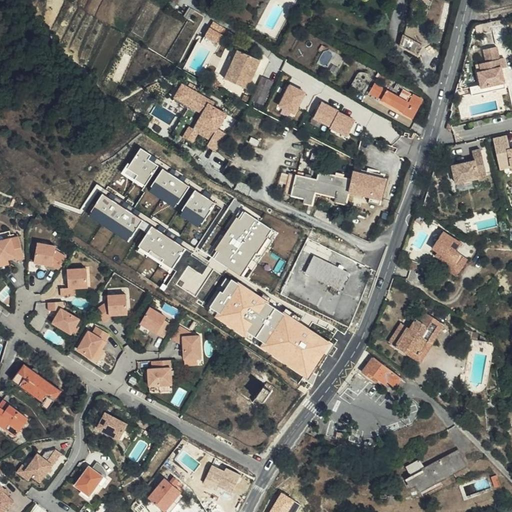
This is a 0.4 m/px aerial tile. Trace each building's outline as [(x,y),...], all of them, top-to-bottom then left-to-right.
[(404,35),(400,45),(418,55),(423,46),(404,35)] [(499,47),(486,49),(489,63),(502,60),(499,47)] [(248,87),(262,59),(241,49),(227,77),(248,87)] [(504,67),(502,60),(489,63),(483,64),(484,72),(480,73),(484,88),(507,83),(504,67)] [(263,76),(253,99),(264,104),(274,80),(263,76)] [(507,83),(484,88),(485,94),(509,89),(507,83)] [(291,84),(280,105),(297,113),(308,92),(291,84)] [(410,102),(375,84),(370,95),(414,119),(424,100),(414,94),(410,102)] [(187,86),(179,99),(201,111),(192,127),(197,130),(210,137),(216,126),(223,112),(209,104),(211,99),(187,86)] [(201,111),(179,99),(177,103),(194,113),(182,134),(192,139),(197,130),(192,127),(201,111)] [(339,109),(324,102),(316,118),(331,126),(331,127),(348,136),(356,120),(338,111),(339,109)] [(224,131),(216,126),(210,137),(206,143),(214,148),(224,131)] [(509,136),(495,139),(500,162),(504,161),(505,169),(511,167),(511,149),(509,136)] [(146,185),(160,165),(150,158),(152,154),(142,147),(129,167),(139,174),(136,178),(146,185)] [(481,150),(472,152),(474,161),(478,178),(478,181),(488,179),(481,150)] [(478,178),(474,161),(452,166),(456,183),(478,178)] [(191,186),(165,168),(153,186),(179,203),(191,186)] [(352,192),(355,180),(346,178),(338,175),(322,171),(320,179),(314,178),(307,176),(299,174),(294,194),(316,200),(318,191),(350,200),(352,192)] [(373,175),(357,171),(355,180),(352,192),(384,200),(389,179),(384,177),(373,175)] [(299,174),(292,172),(286,192),(294,194),(299,174)] [(217,202),(197,189),(183,210),(204,223),(217,202)] [(144,220),(104,194),(90,215),(130,241),(144,220)] [(248,277),(278,232),(243,209),(214,254),(248,277)] [(188,247),(154,226),(141,246),(175,267),(188,247)] [(0,241),(12,238),(10,231),(0,233),(0,241)] [(432,247),(438,251),(442,253),(439,257),(446,261),(456,267),(464,253),(456,248),(460,242),(441,232),(432,247)] [(20,236),(12,238),(17,259),(18,262),(26,260),(20,236)] [(0,263),(17,259),(12,238),(0,241),(0,263)] [(284,238),(257,282),(268,289),(295,244),(284,238)] [(36,262),(57,266),(60,248),(61,245),(40,241),(36,262)] [(60,248),(57,266),(61,269),(70,257),(60,248)] [(468,256),(464,253),(456,267),(446,261),(444,266),(458,274),(468,256)] [(359,280),(315,257),(304,280),(349,302),(359,280)] [(70,268),(70,289),(78,289),(90,288),(90,268),(70,268)] [(265,341),(261,347),(310,378),(334,341),(231,277),(213,306),(220,311),(216,316),(248,336),(251,331),(265,341)] [(109,299),(101,307),(110,315),(110,310),(115,309),(127,309),(126,291),(109,292),(109,299)] [(59,316),(64,308),(64,301),(50,301),(50,311),(59,311),(59,316)] [(150,306),(141,321),(154,329),(159,332),(166,320),(168,316),(150,306)] [(110,315),(101,307),(96,312),(105,320),(110,315)] [(82,320),(64,308),(59,316),(55,322),(74,334),(82,320)] [(127,317),(127,309),(115,309),(115,318),(127,317)] [(425,311),(419,321),(414,330),(410,328),(407,326),(395,346),(405,352),(408,347),(419,355),(428,340),(432,343),(444,322),(425,311)] [(414,330),(419,321),(415,318),(410,328),(414,330)] [(173,324),(166,320),(159,332),(166,336),(173,324)] [(154,329),(141,321),(138,330),(150,339),(154,329)] [(395,346),(407,326),(400,322),(389,342),(395,346)] [(181,341),(189,330),(182,325),(174,337),(181,341)] [(99,326),(94,333),(104,339),(107,342),(112,334),(99,326)] [(196,335),(189,330),(181,341),(187,345),(187,359),(200,359),(203,358),(203,334),(196,335)] [(104,339),(94,333),(90,331),(79,349),(94,358),(101,348),(99,347),(104,339)] [(421,361),(432,343),(428,340),(419,355),(408,347),(405,352),(421,361)] [(101,348),(94,358),(99,361),(106,351),(101,348)] [(363,370),(374,379),(377,381),(378,378),(386,384),(389,380),(395,385),(397,385),(402,378),(374,356),(363,370)] [(35,391),(47,374),(26,359),(14,376),(35,391)] [(169,371),(155,372),(147,372),(147,390),(156,390),(170,389),(169,371)] [(265,403),(276,388),(269,383),(267,384),(249,371),(235,390),(254,404),(258,398),(265,403)] [(65,387),(47,374),(35,391),(45,399),(43,402),(50,407),(65,387)] [(29,417),(5,399),(0,405),(0,424),(6,429),(11,422),(21,429),(29,417)] [(129,423),(107,411),(99,426),(121,438),(129,423)] [(38,454),(29,468),(26,472),(35,478),(44,484),(65,454),(59,450),(50,456),(47,459),(38,454)] [(111,454),(103,450),(97,458),(99,459),(94,465),(91,463),(77,482),(85,488),(91,493),(94,489),(101,481),(106,485),(112,478),(110,476),(114,471),(116,465),(111,454)] [(460,451),(426,469),(414,476),(410,478),(414,487),(419,484),(423,490),(455,473),(455,472),(467,466),(467,465),(468,464),(466,459),(464,460),(460,451)] [(414,476),(426,469),(421,460),(409,467),(414,476)] [(219,486),(228,468),(215,462),(206,480),(219,486)] [(26,472),(29,468),(24,465),(19,473),(32,482),(35,478),(26,472)] [(242,475),(228,468),(219,486),(233,493),(242,475)] [(175,475),(171,480),(182,490),(165,510),(168,511),(170,511),(189,491),(178,482),(180,479),(175,475)] [(182,490),(171,480),(166,476),(150,496),(165,510),(182,490)] [(0,511),(1,511),(13,501),(3,490),(5,488),(0,483),(0,511)] [(97,491),(94,489),(91,493),(85,488),(83,490),(92,497),(97,491)]
